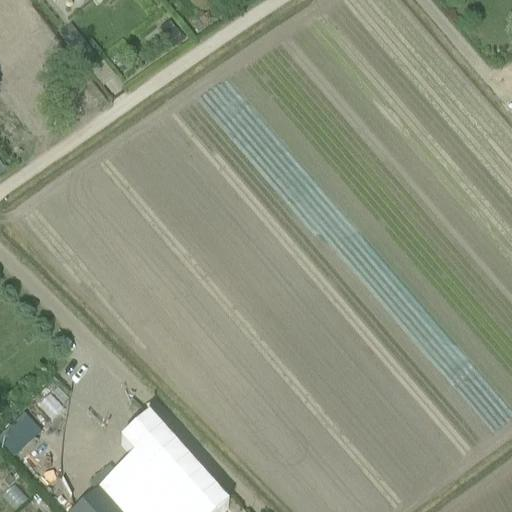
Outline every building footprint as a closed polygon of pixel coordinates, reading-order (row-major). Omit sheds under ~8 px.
[(34,56),(54,41),(22,0),(16,0),(8,7),(2,0),(0,0),(0,51),(19,36),(34,56)] [(73,37),(62,45),(80,67),(91,59),(73,37)] [(109,70),(100,78),(112,92),(122,83),(109,70)] [(9,479),(3,485),(7,490),(14,485),(9,479)] [(12,502),(20,511),(26,511),(33,506),(21,493),(12,502)] [(113,511),(96,493),(75,511),(113,511)]
